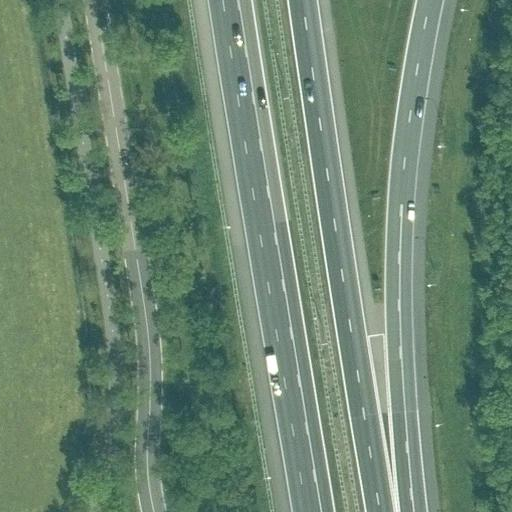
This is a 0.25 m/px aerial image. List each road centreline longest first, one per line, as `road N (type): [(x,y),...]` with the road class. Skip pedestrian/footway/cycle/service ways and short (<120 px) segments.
road 1 (motorway): [(229,0),(315,511)]
road 2 (motorway): [(377,511),(300,0)]
road 3 (tertiary): [(154,511),(139,279),(94,0)]
road 4 (motorway): [(398,511),(400,203),(431,0)]
